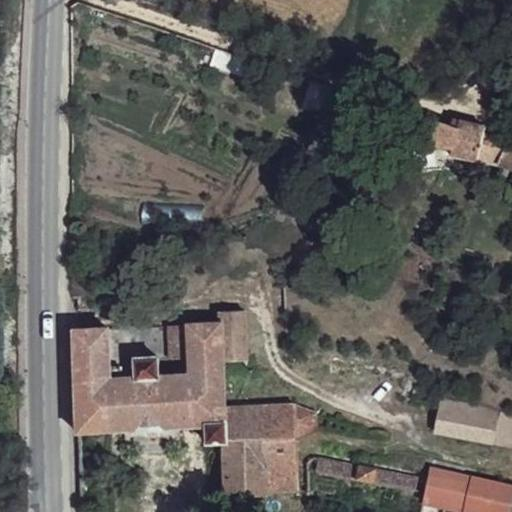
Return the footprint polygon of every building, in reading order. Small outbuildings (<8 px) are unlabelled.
[(498,156),(503,138),(486,133),(487,125),(461,121),(460,128),(453,126),(427,117),(420,146),(453,148),(451,155),(479,162),(483,145),(498,156)] [(460,128),(461,121),(454,120),(453,126),(460,128)] [(109,330),(76,332),(79,433),(207,427),(208,445),(224,444),(228,497),(267,495),(267,492),(299,490),(298,439),(317,430),(317,414),(296,405),(228,408),(226,362),(249,361),(246,311),(224,313),(224,324),(171,327),(172,360),(190,359),(191,376),(160,377),(159,360),(138,360),(138,379),(123,379),(123,368),(111,369),(109,330)] [(440,433),(494,443),(500,412),(445,403),(440,433)] [(417,479),(320,459),(317,472),(415,490),(417,479)] [(447,507),(469,511),(511,511),(511,487),(432,470),(425,502),(447,507)]
